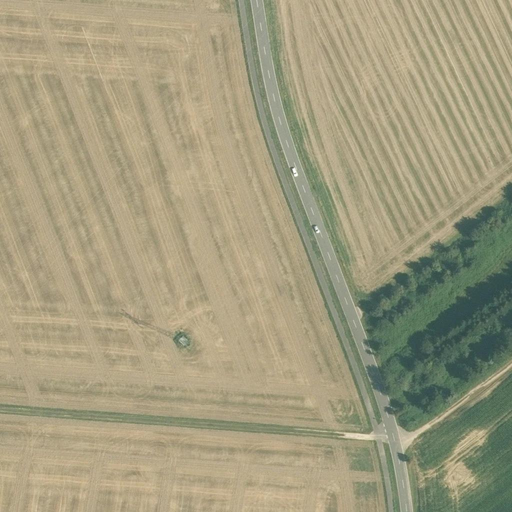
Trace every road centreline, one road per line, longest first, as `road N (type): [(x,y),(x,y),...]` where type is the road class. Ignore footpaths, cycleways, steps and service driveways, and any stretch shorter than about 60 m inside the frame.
road 1 (track): [(511,373),(436,432),(397,446),(0,417)]
road 2 (track): [(392,511),(388,446),(268,113),(248,0)]
road 3 (tertiary): [(405,511),(393,410),(299,163),(263,0)]
